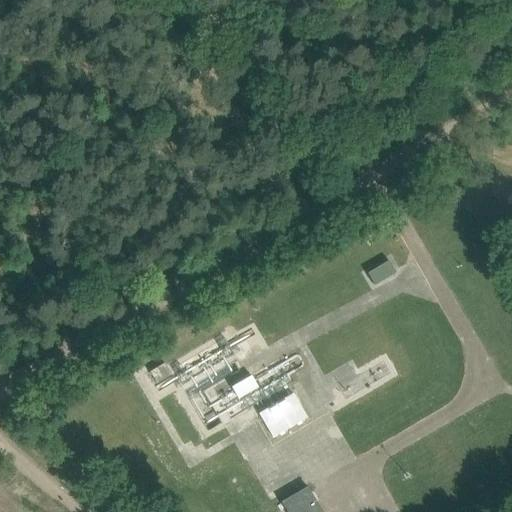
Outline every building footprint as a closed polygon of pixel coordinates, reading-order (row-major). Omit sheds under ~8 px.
[(450,206),(463,198),(449,175),(436,183),(450,206)] [(389,261),(368,274),(375,285),(396,273),(389,261)] [(165,363),(150,372),(157,383),(172,374),(165,363)] [(250,376),(231,387),(238,399),(257,387),(250,376)] [(293,393),(258,414),(273,438),(307,417),(293,393)] [(282,501),(288,511),(322,511),(308,486),(282,501)]
